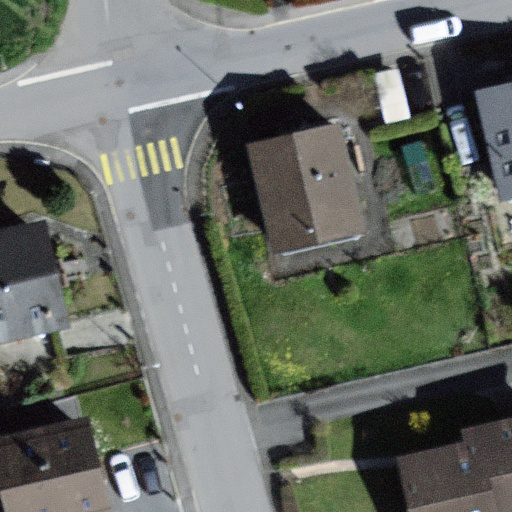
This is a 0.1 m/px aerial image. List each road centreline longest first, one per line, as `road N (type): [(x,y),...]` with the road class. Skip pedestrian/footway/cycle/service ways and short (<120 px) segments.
road 1 (residential): [(233,511),(125,86)]
road 2 (unclassified): [(510,0),(125,86)]
road 3 (unclassified): [(125,86),(0,113)]
